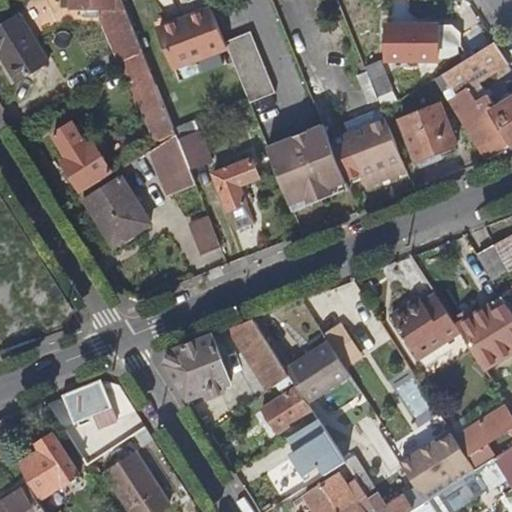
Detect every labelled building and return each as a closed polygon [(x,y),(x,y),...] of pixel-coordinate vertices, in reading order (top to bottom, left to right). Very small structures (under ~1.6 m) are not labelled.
[(120,0),(71,0),(72,11),(93,12),(112,57),(119,71),(128,65),(143,56),(120,0)] [(224,42),(213,12),(159,34),(175,72),(228,51),(224,42)] [(0,58),(19,87),(49,67),(19,19),(0,30),(0,58)] [(449,26),(389,25),(388,60),(439,61),(440,48),(460,48),(460,37),(449,26)] [(224,42),(228,51),(248,103),(275,93),(250,32),(224,42)] [(476,83),(508,64),(495,44),(433,81),(445,101),(465,90),(476,83)] [(143,56),(128,65),(160,144),(176,138),(174,132),(143,56)] [(365,68),(363,62),(357,65),(361,75),(367,73),(365,68)] [(381,62),(365,68),(367,73),(382,111),(398,102),(381,62)] [(160,144),(128,65),(119,71),(137,116),(141,115),(153,146),(160,144)] [(474,105),(486,98),(476,83),(465,90),(474,105)] [(511,147),(511,98),(493,110),(486,98),(474,105),(465,90),(445,101),(484,164),(496,159),(511,147)] [(456,148),(440,108),(400,122),(416,164),(456,148)] [(236,126),(232,118),(221,122),(225,131),(236,126)] [(344,181),(361,175),(401,161),(386,121),(329,142),(344,181)] [(214,166),(197,123),(174,132),(176,138),(177,140),(185,162),(191,176),(214,166)] [(266,148),(289,207),(306,202),(305,198),(328,189),(330,192),(346,185),(344,181),(329,142),(322,125),(266,148)] [(113,176),(94,147),(88,151),(74,129),(54,140),(69,162),(63,167),(81,195),(113,176)] [(185,162),(177,140),(152,156),(155,168),(163,167),(168,180),(162,183),(168,199),(196,189),(191,176),(185,162)] [(140,144),(127,152),(135,166),(148,157),(140,144)] [(365,185),(405,171),(401,161),(361,175),(365,185)] [(257,183),(250,164),(214,178),(227,214),(247,206),(241,189),(257,183)] [(118,253),(153,229),(123,181),(87,202),(118,253)] [(289,207),(292,213),(348,191),(346,185),(330,192),(328,189),(305,198),(306,202),(289,207)] [(206,254),(220,249),(208,219),(194,225),(206,254)] [(511,237),(511,238),(478,259),(493,282),(511,270),(511,237)] [(414,304),(406,308),(433,350),(458,334),(436,297),(421,306),(422,307),(418,310),(414,304)] [(362,301),(344,310),(361,336),(378,326),(362,301)] [(418,301),(414,304),(418,310),(422,307),(421,306),(418,301)] [(433,350),(406,308),(390,318),(394,325),(416,359),(417,360),(433,350)] [(496,338),(479,311),(457,324),(475,352),(488,372),(509,358),(496,338)] [(253,322),(230,331),(268,392),(290,379),(286,374),(253,322)] [(416,359),(394,325),(385,331),(398,352),(402,351),(410,362),(416,359)] [(233,385),(213,338),(172,355),(166,368),(189,403),(209,395),(210,399),(225,394),(224,388),(233,385)] [(328,347),(292,370),(314,405),(350,382),(328,347)] [(286,374),(290,379),(293,383),(298,392),(309,408),(314,405),(292,370),(286,374)] [(99,381),(63,395),(73,422),(109,407),(99,381)] [(302,423),(307,432),(319,424),(309,408),(298,392),(262,414),(277,437),(302,423)] [(91,455),(129,441),(117,408),(79,422),(91,455)] [(511,418),(506,409),(480,425),(500,457),(510,450),(502,437),(511,430),(511,418)] [(2,420),(0,420),(0,441),(6,451),(17,442),(2,420)] [(330,465),(334,473),(346,466),(343,461),(319,424),(307,432),(292,441),(299,453),(294,457),(308,478),(330,465)] [(480,425),(455,441),(467,459),(482,451),(490,463),(493,461),(500,457),(480,425)] [(84,471),(58,432),(36,445),(40,451),(21,464),(43,499),(84,471)] [(455,441),(452,436),(413,461),(411,465),(402,471),(415,491),(418,495),(433,486),(437,490),(441,487),(444,493),(475,473),(467,459),(455,441)] [(510,450),(500,457),(493,461),(511,489),(511,449),(510,450)] [(372,507),(375,511),(412,511),(404,498),(387,508),(370,482),(378,476),(361,450),(343,461),(346,466),(359,486),(366,497),(372,507)] [(134,453),(104,472),(130,511),(155,511),(167,505),(134,453)] [(444,493),(442,494),(453,511),(486,490),(475,473),(444,493)] [(309,500),(316,511),(342,511),(366,497),(359,486),(356,489),(357,492),(352,496),(341,479),(309,500)] [(44,511),(25,481),(4,494),(8,498),(0,503),(0,511),(44,511)] [(418,495),(415,491),(404,498),(412,511),(414,511),(424,506),(418,495)] [(368,510),(372,507),(366,497),(342,511),(362,511),(360,507),(365,504),(368,510)]
